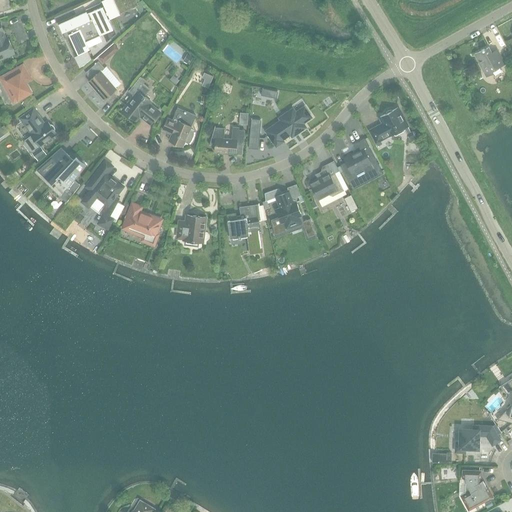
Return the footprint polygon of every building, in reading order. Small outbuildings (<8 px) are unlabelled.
[(0,0),(0,11),(12,8),(9,0),(0,0)] [(87,11),(59,24),(65,37),(69,35),(78,55),(90,50),(85,38),(91,35),(91,36),(94,35),(94,34),(98,32),(100,35),(113,29),(109,19),(138,6),(135,0),(100,0),(103,6),(87,13),(87,11)] [(0,58),(14,53),(8,38),(5,39),(2,31),(3,30),(0,22),(0,58)] [(498,37),(504,48),(509,45),(503,35),(498,37)] [(177,41),(170,46),(179,60),(186,56),(177,41)] [(505,63),(498,51),(493,54),(489,47),(484,49),(475,54),(486,76),(493,72),(492,70),(505,63)] [(106,51),(98,58),(103,63),(111,56),(106,51)] [(188,54),(183,61),(189,64),(193,57),(188,54)] [(91,79),(89,81),(104,99),(116,88),(121,83),(106,66),(105,68),(99,61),(85,72),(91,79)] [(23,64),(0,77),(0,79),(13,103),(33,92),(27,82),(32,79),(23,64)] [(205,72),(203,77),(206,78),(211,81),(214,76),(205,72)] [(138,92),(123,110),(136,120),(140,114),(151,123),(160,112),(149,103),(151,101),(144,96),(150,89),(143,84),(145,81),(140,77),(135,83),(140,87),(137,91),(138,92)] [(266,130),(276,146),(284,141),(283,139),(297,129),(299,132),(306,127),(303,123),(312,117),(304,106),(296,112),(293,108),(283,115),(284,118),(266,130)] [(192,126),(196,115),(178,107),(173,120),(168,118),(163,129),(172,133),(169,140),(183,146),(185,141),(189,143),(190,141),(191,139),(193,136),(193,134),(193,132),(190,130),(192,126)] [(389,136),(408,126),(398,107),(392,110),(391,110),(389,110),(387,111),(386,112),(385,114),(380,117),(383,122),(382,123),(370,130),(376,143),(389,136)] [(34,108),(20,118),(31,133),(31,135),(25,139),(25,144),(29,150),(33,151),(35,150),(35,149),(40,145),(56,133),(54,131),(55,128),(54,126),(52,124),(50,124),(48,121),(44,123),(34,108)] [(240,113),(240,124),(247,124),(248,114),(240,113)] [(251,119),(249,137),(259,138),(261,120),(251,119)] [(215,145),(215,152),(236,153),(237,144),(243,144),(244,130),(240,130),(240,127),(233,127),(232,139),(225,138),(226,128),(214,127),(209,145),(215,145)] [(408,134),(411,141),(416,138),(413,131),(408,134)] [(357,150),(345,157),(347,161),(340,165),(343,171),(351,186),(361,182),(359,179),(369,174),(371,176),(382,170),(365,138),(359,141),(361,143),(355,146),(357,150)] [(33,152),(36,158),(44,152),(41,147),(33,152)] [(52,156),(38,168),(53,182),(58,177),(68,186),(60,196),(66,202),(80,184),(73,179),(77,174),(85,165),(76,157),(74,160),(67,153),(58,161),(52,156)] [(90,190),(82,201),(89,206),(90,205),(103,215),(100,220),(101,224),(108,228),(112,220),(115,222),(124,206),(117,202),(120,198),(116,195),(123,186),(107,174),(113,166),(106,160),(86,186),(90,190)] [(328,172),(310,182),(319,200),(328,195),(333,196),(344,190),(336,173),(330,176),(328,172)] [(279,207),(277,208),(282,222),(288,220),(289,224),(292,225),(296,224),(297,221),(295,217),(301,215),(296,200),(292,198),(289,191),(280,194),(277,189),(265,193),(266,201),(276,197),(279,207)] [(351,194),(343,198),(350,211),(358,207),(351,194)] [(145,236),(143,239),(154,243),(157,235),(155,234),(161,220),(151,216),(152,215),(145,212),(145,213),(140,211),(142,206),(132,202),(123,227),(145,236)] [(249,234),(251,248),(261,246),(259,229),(260,229),(259,220),(262,220),(259,205),(248,207),(250,217),(237,219),(236,212),(227,213),(230,237),(249,234)] [(184,238),(184,239),(203,242),(206,217),(187,215),(186,222),(179,221),(177,237),(184,238)] [(511,401),(511,404),(497,419),(511,422),(511,378),(507,381),(511,388),(511,401)] [(460,442),(456,442),(456,451),(465,452),(465,447),(478,448),(478,441),(479,442),(479,436),(478,436),(478,435),(486,435),(492,444),(500,440),(492,426),(474,425),(474,430),(461,429),(460,442)] [(481,470),(462,470),(462,478),(466,478),(466,483),(470,492),(462,496),(469,508),(492,496),(485,479),(483,480),(481,470)] [(139,498),(131,511),(153,511),(156,508),(139,498)]
